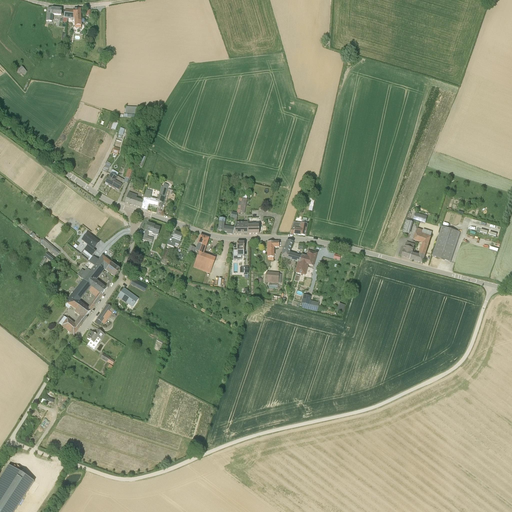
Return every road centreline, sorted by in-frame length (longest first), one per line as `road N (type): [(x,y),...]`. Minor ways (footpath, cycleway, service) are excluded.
road 1 (track): [(8,441),(132,479),(268,431),(368,409),(460,363),(491,285)]
road 2 (unclassified): [(511,290),(314,240),(224,238),(144,213)]
road 3 (unclassified): [(0,455),(122,273),(134,228)]
road 4 (unclassified): [(126,208),(0,124)]
